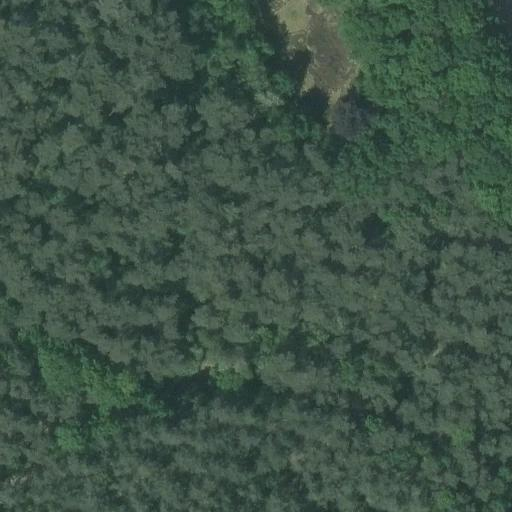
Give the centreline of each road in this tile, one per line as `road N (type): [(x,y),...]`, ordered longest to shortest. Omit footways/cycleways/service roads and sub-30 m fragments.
road 1 (track): [(511,237),(256,348),(194,385)]
road 2 (track): [(511,453),(250,382),(194,385)]
road 3 (track): [(194,385),(89,364),(0,266)]
road 4 (track): [(194,385),(119,418),(0,492)]
